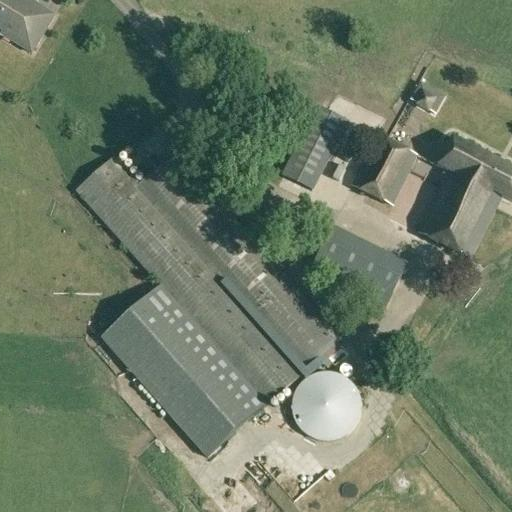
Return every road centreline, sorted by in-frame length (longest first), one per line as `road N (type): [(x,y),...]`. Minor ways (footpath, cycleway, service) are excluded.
road 1 (unclassified): [(121,0),(271,200),(312,288),(393,397)]
road 2 (track): [(393,397),(503,511)]
